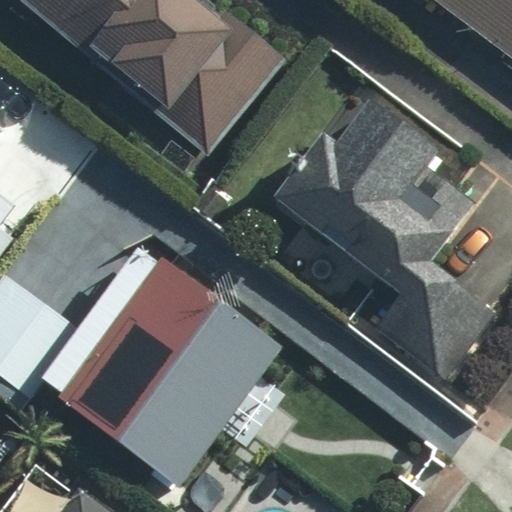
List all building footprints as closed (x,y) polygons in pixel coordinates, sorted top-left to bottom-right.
[(226,0),(46,0),(217,152),(297,63),(226,0)] [(511,0),(453,0),(451,4),(511,48),(511,0)] [(0,191),(62,98),(0,57),(0,191)] [(507,311),(443,256),(488,203),(454,174),(484,139),(400,67),(289,196),(394,286),(372,311),(450,377),(507,311)] [(295,334),(156,242),(60,389),(199,480),(295,334)] [(0,450),(25,414),(0,397),(0,450)] [(120,511),(47,461),(11,511),(120,511)]
